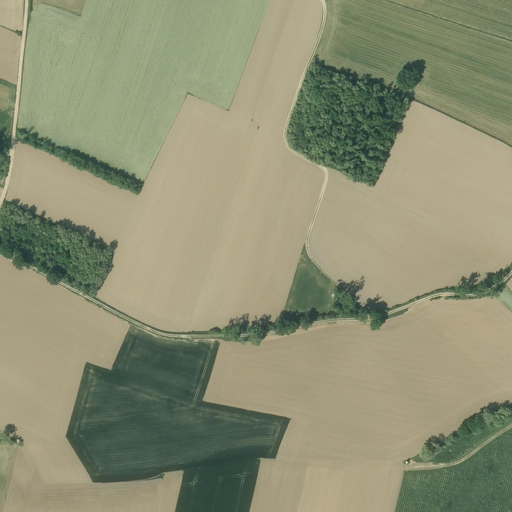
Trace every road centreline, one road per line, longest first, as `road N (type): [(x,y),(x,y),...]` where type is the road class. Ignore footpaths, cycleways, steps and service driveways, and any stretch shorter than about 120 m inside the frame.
road 1 (track): [(0,248),(169,335),(371,317)]
road 2 (track): [(322,0),(323,25),(285,142),(326,173),(307,254),(371,317)]
road 3 (track): [(26,0),(0,205)]
road 4 (track): [(371,317),(437,294),(474,294),(511,270)]
